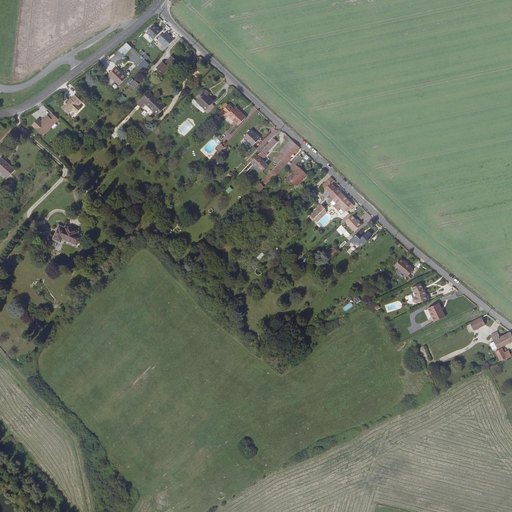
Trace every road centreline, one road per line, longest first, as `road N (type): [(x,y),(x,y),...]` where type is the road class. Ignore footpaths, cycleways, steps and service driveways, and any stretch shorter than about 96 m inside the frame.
road 1 (residential): [(157,4),(399,238),(511,327)]
road 2 (unknown): [(20,106),(20,126),(66,170),(31,220),(43,224),(57,210),(83,229)]
road 3 (track): [(0,350),(72,434),(92,511)]
